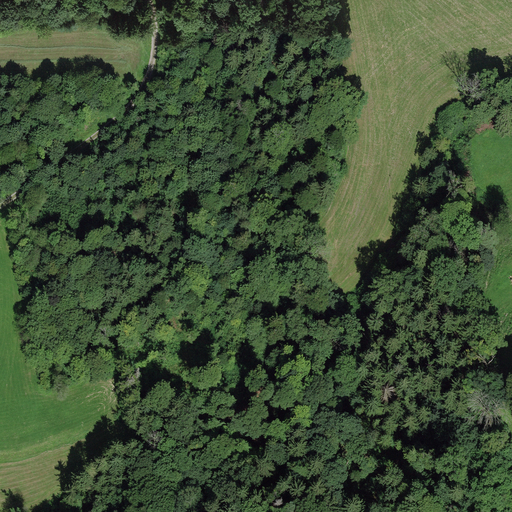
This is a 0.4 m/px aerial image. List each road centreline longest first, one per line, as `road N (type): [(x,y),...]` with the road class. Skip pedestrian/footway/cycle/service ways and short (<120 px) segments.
road 1 (track): [(511,446),(475,414),(451,324),(459,282),(511,218)]
road 2 (track): [(0,206),(127,109),(148,72),(154,23)]
